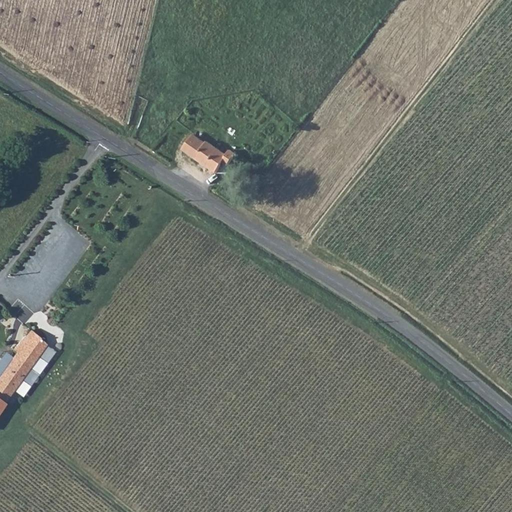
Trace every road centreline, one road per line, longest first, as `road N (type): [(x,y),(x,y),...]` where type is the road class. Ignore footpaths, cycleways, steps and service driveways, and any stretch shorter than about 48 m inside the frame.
road 1 (tertiary): [(511,416),(381,311),(0,73)]
road 2 (track): [(294,257),(494,0)]
road 3 (track): [(451,367),(332,511)]
road 4 (unknown): [(149,169),(159,89),(185,0)]
road 5 (track): [(0,426),(6,418),(125,511)]
